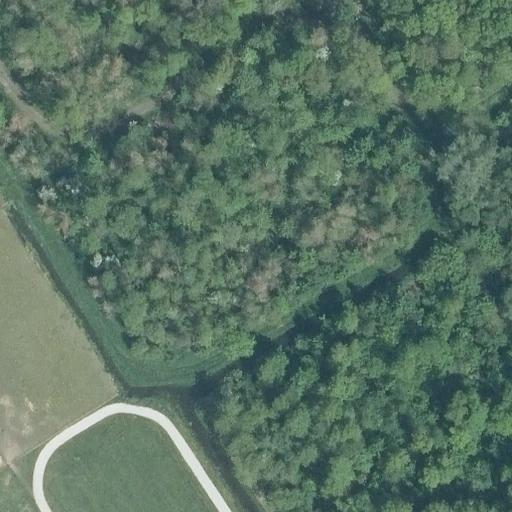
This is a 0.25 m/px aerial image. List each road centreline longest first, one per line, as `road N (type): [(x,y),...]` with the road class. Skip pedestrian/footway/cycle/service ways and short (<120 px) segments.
road 1 (track): [(0,166),(119,346),(153,373),(197,371),(447,228)]
road 2 (track): [(0,69),(30,118),(46,127),(92,127),(302,16),(329,16),(393,97)]
road 3 (track): [(393,97),(447,228),(511,332)]
road 4 (track): [(511,130),(393,97)]
